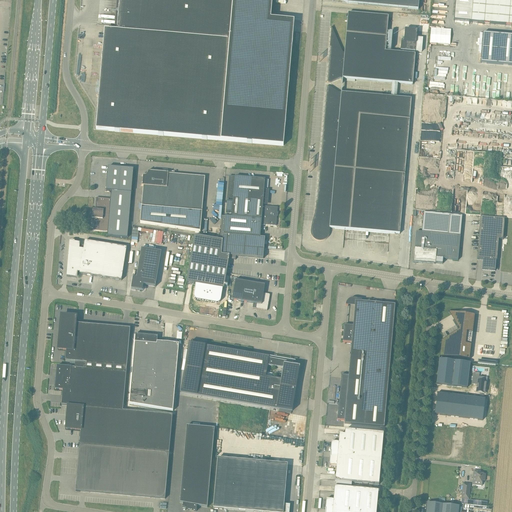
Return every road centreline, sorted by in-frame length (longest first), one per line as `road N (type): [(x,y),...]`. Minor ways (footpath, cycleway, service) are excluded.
road 1 (primary): [(26,143),(2,511)]
road 2 (primary): [(14,511),(39,146)]
road 3 (unclassified): [(284,332),(46,293)]
road 4 (unclassified): [(410,511),(432,282)]
road 5 (unclassified): [(301,164),(82,146)]
road 6 (unclassified): [(46,502),(52,444),(36,403),(46,293)]
road 7 (unclassified): [(307,511),(322,339)]
road 8 (unclassified): [(301,164),(313,0)]
road 9 (unclassified): [(46,293),(53,214),(80,177),(82,146)]
road 10 (unclassified): [(82,146),(83,111),(66,77),(72,0)]
road 11 (primary): [(40,136),(53,0)]
road 12 (primary): [(37,0),(26,132)]
